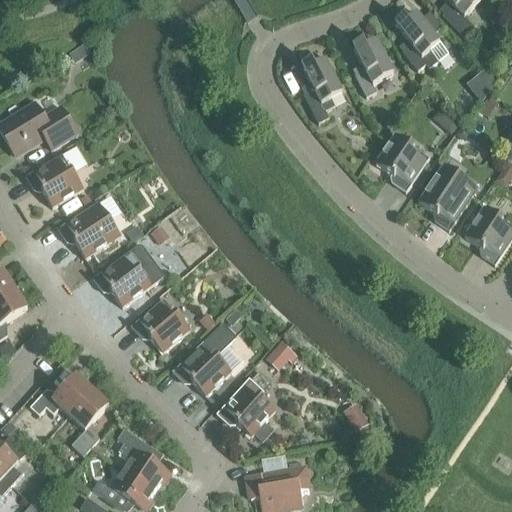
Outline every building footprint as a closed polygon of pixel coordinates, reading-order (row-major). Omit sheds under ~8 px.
[(442,0),(451,9),(441,19),(463,41),(473,31),(463,21),(471,13),(470,12),(479,3),(476,0),(442,0)] [(417,75),(426,68),(429,72),(448,57),(433,38),(442,30),(430,15),(420,22),(416,17),(406,25),(403,22),(394,29),(410,48),(401,55),(417,75)] [(362,46),(352,51),(364,74),(354,79),(365,101),(376,96),(372,89),(382,84),(381,83),(392,77),(375,44),(364,50),(362,46)] [(303,98),(318,128),(328,122),(324,115),(334,110),(330,102),(341,96),(322,60),(301,71),(313,93),(303,98)] [(425,81),(419,88),(428,96),(434,89),(425,81)] [(488,99),(478,114),(488,121),(498,106),(488,99)] [(24,116),(0,130),(0,136),(13,158),(42,140),(50,153),(77,137),(60,111),(43,121),(34,106),(22,113),(24,116)] [(451,120),(443,131),(450,137),(459,127),(451,120)] [(460,129),(454,138),(465,145),(471,135),(460,129)] [(511,134),(499,154),(511,162),(511,134)] [(392,186),(406,195),(429,161),(395,138),(375,168),(392,180),(391,182),(392,186)] [(39,195),(41,194),(52,212),(82,194),(61,158),(24,180),(25,181),(27,180),(35,193),(39,195)] [(511,166),(507,163),(502,172),(511,178),(511,166)] [(435,224),(449,234),(478,191),(444,168),(418,206),(435,218),(434,220),(435,224)] [(85,263),(120,240),(97,206),(56,233),(57,234),(59,233),(67,245),(71,247),(73,246),(85,263)] [(481,259),(495,268),(511,242),(511,230),(484,211),(464,241),(481,253),(480,254),(481,259)] [(147,238),(158,228),(148,217),(137,227),(147,238)] [(132,245),(143,238),(137,229),(126,236),(132,245)] [(169,241),(160,229),(150,237),(158,249),(169,241)] [(140,247),(91,283),(92,284),(94,283),(103,295),(107,296),(109,295),(122,312),(164,280),(140,247)] [(178,265),(186,275),(195,269),(187,258),(178,265)] [(0,302),(18,291),(17,291),(6,281),(2,275),(0,276),(0,302)] [(18,292),(18,291),(0,302),(0,343),(7,339),(0,329),(26,312),(23,307),(18,292)] [(189,334),(162,303),(130,331),(131,332),(132,330),(142,342),(146,342),(148,341),(162,358),(189,334)] [(235,313),(225,322),(231,329),(241,320),(235,313)] [(198,324),(206,334),(215,326),(207,317),(198,324)] [(236,341),(222,327),(171,376),(172,377),(173,375),(184,386),(189,387),(190,385),(205,401),(231,376),(216,361),(236,341)] [(291,366),(297,360),(294,357),(282,345),(265,363),(277,374),(288,363),(291,366)] [(164,378),(153,390),(168,405),(179,393),(164,378)] [(59,412),(68,420),(94,391),(94,390),(80,383),(75,379),(54,402),(45,393),(29,411),(38,420),(45,412),(53,419),(59,412)] [(248,382),(215,418),(216,419),(218,418),(229,428),(233,428),(235,427),(250,441),(253,438),(262,446),(273,434),(264,426),(275,414),(259,400),(263,396),(262,394),(250,384),(248,382)] [(94,391),(68,420),(84,434),(70,449),(82,460),(99,443),(87,432),(108,409),(103,404),(95,392),(94,391)] [(187,401),(176,410),(187,423),(198,413),(187,401)] [(354,436),(359,433),(366,429),(368,428),(356,407),(343,415),(354,436)] [(10,426),(2,434),(11,442),(19,433),(10,426)] [(123,474),(155,495),(160,486),(163,488),(169,478),(144,461),(151,451),(123,432),(116,443),(123,447),(118,455),(130,463),(123,474)] [(0,479),(11,490),(21,479),(12,471),(25,457),(8,441),(0,449),(0,479)] [(263,479),(246,482),(250,503),(259,502),(260,511),(291,511),(302,510),(299,494),(308,493),(304,472),(286,475),(263,479)] [(118,511),(124,511),(129,505),(140,511),(146,511),(151,505),(149,503),(155,495),(123,474),(111,492),(99,483),(92,494),(118,511)] [(0,499),(1,501),(11,490),(0,479),(0,499)] [(101,511),(86,501),(79,511),(101,511)]
